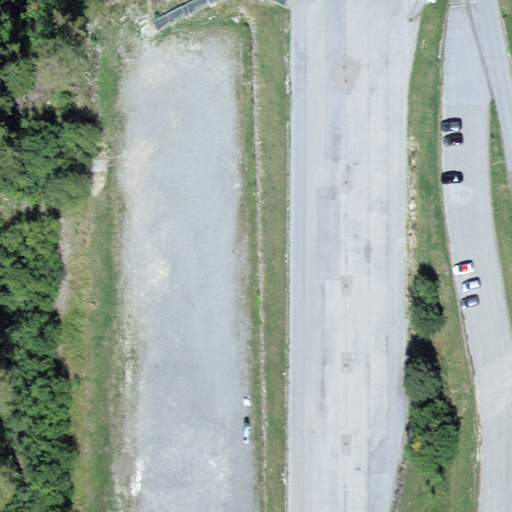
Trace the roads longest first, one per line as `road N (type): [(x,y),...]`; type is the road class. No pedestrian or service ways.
road 1 (unclassified): [(364,511),(382,0)]
road 2 (track): [(212,511),(189,135),(167,65)]
